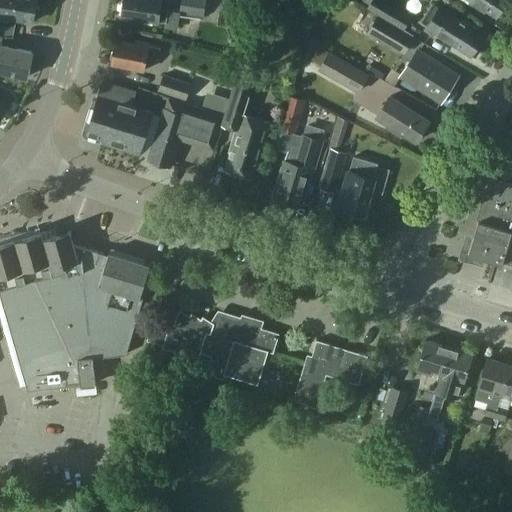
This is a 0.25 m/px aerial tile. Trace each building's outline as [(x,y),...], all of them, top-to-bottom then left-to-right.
[(0,0),(0,15),(3,16),(4,19),(11,20),(14,18),(30,21),(31,21),(34,0),(0,0)] [(124,0),(122,15),(165,23),(168,0),(124,0)] [(186,14),(204,18),(207,0),(180,0),(180,8),(187,10),(186,14)] [(377,15),(404,31),(412,16),(384,0),(373,0),(368,10),(377,15)] [(470,0),(471,0),(496,17),(507,0),(470,0)] [(423,18),(424,20),(442,31),(440,35),(471,55),(472,54),(477,57),(485,44),(481,41),(484,35),(459,19),(457,22),(447,15),(437,8),(439,6),(433,3),(423,18)] [(414,37),(404,31),(377,15),(367,32),(404,55),(414,37)] [(112,52),(111,58),(113,61),(112,63),(143,70),(147,55),(159,57),(161,46),(149,44),(149,42),(136,39),(135,42),(117,38),(115,50),(112,52)] [(31,51),(0,44),(0,69),(26,75),(26,76),(27,77),(32,50),(31,50),(31,51)] [(417,50),(401,75),(442,101),(457,76),(417,50)] [(329,52),(320,69),(357,91),(367,73),(329,52)] [(164,74),(159,89),(186,98),(191,83),(164,74)] [(258,143),(261,132),(268,134),(271,123),(245,115),(255,82),(236,76),(230,97),(225,112),(222,123),(237,128),(235,136),(231,149),(232,149),(227,168),(237,171),(238,176),(246,178),(250,175),(251,175),(260,143),(258,143)] [(93,114),(146,130),(152,111),(131,105),(135,94),(103,84),(100,95),(99,95),(93,114)] [(225,112),(204,106),(169,95),(150,157),(170,163),(178,136),(214,147),(222,123),(225,112)] [(429,121),(390,96),(377,116),(391,125),(389,129),(402,137),(404,134),(416,141),(429,121)] [(291,97),(283,129),(294,132),(303,101),(291,97)] [(146,130),(93,114),(87,132),(102,137),(102,139),(139,151),(146,130)] [(348,121),(338,117),(330,147),(332,148),(340,150),(348,121)] [(289,143),(273,197),(300,205),(311,170),(313,170),(322,140),(303,135),(300,145),(289,143)] [(332,148),(320,188),(337,193),(349,153),(340,150),(332,148)] [(339,204),(349,208),(348,212),(350,214),(358,216),(361,215),(362,212),(363,212),(364,209),(368,208),(370,202),(367,199),(374,178),(349,170),(339,204)] [(511,184),(491,178),(474,236),(486,240),(487,253),(486,259),(502,264),(504,259),(511,261),(511,184)] [(55,229),(0,244),(0,292),(28,390),(96,383),(94,358),(127,355),(138,321),(141,309),(140,308),(146,289),(147,285),(144,285),(150,264),(149,264),(149,265),(110,254),(110,252),(109,252),(108,255),(82,247),(58,240),(55,229)] [(152,323),(148,337),(164,342),(163,345),(160,355),(196,366),(198,359),(208,362),(205,372),(222,377),(224,372),(257,383),(267,350),(273,352),(282,355),(287,338),(278,335),(279,333),(261,327),(263,319),(241,313),(237,324),(216,318),(218,309),(182,299),(178,312),(172,331),(167,330),(168,328),(152,323)] [(305,361),(293,399),(316,406),(317,405),(313,404),(322,372),(358,384),(367,355),(317,340),(310,362),(305,361)] [(433,399),(449,347),(426,340),(417,368),(429,372),(425,383),(427,384),(423,396),(433,399)] [(433,399),(428,416),(438,419),(443,402),(445,394),(458,398),(471,354),(449,347),(433,399)] [(478,386),(501,393),(510,365),(487,358),(478,386)] [(511,365),(510,365),(501,393),(511,396),(511,365)] [(392,387),(383,417),(398,422),(407,391),(392,387)] [(488,401),(485,413),(504,419),(507,407),(488,401)] [(410,451),(424,455),(430,434),(417,430),(410,451)]
